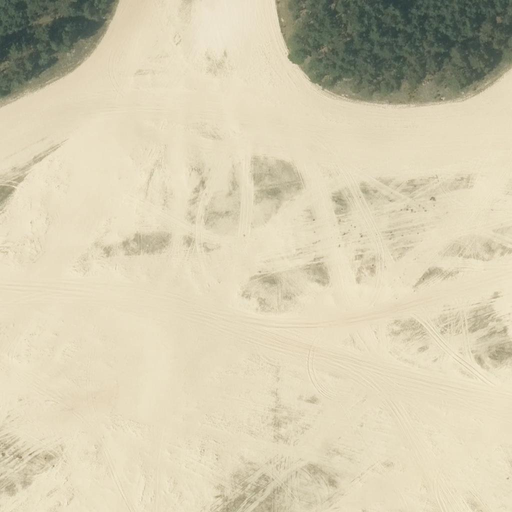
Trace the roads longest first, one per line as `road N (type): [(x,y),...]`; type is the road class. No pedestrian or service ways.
road 1 (track): [(511,396),(0,294)]
road 2 (track): [(511,118),(404,135),(357,132),(217,71),(91,76)]
road 3 (track): [(153,0),(101,70),(0,116)]
